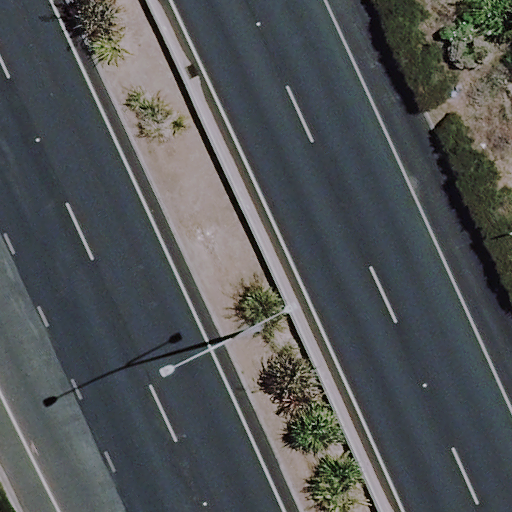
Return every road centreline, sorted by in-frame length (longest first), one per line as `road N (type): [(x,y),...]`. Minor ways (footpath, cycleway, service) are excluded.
road 1 (primary): [(247,0),(485,511)]
road 2 (primary): [(204,511),(40,152)]
